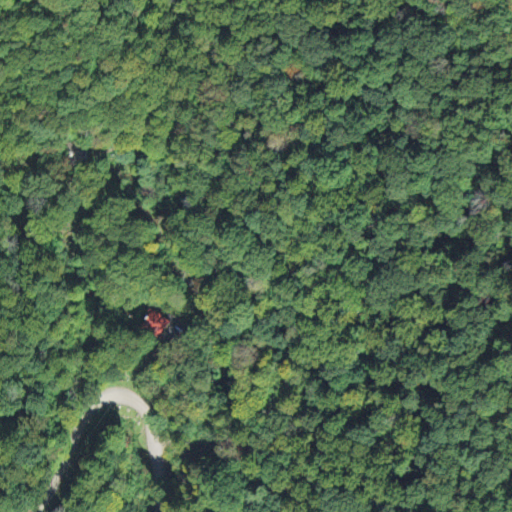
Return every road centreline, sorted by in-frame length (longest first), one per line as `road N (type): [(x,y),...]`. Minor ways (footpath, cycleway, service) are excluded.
road 1 (residential): [(37,511),(86,417),(115,392),(134,401),(151,430),(164,511)]
road 2 (residential): [(134,401),(172,362),(199,311),(169,235),(166,160)]
road 3 (residential): [(309,511),(285,474),(196,427),(151,430)]
